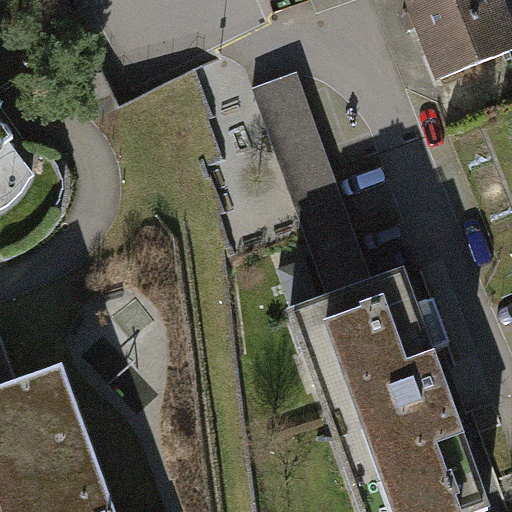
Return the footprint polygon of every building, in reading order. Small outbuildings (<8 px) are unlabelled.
[(407,0),(441,82),(511,53),(511,38),(496,0),(407,0)] [(298,72),(250,89),(325,303),(373,286),(298,72)] [(0,116),(0,202),(42,171),(0,116)] [(325,303),(294,314),(362,511),(507,511),(423,269),(373,286),(325,303)] [(110,511),(61,381),(0,403),(0,511),(110,511)]
